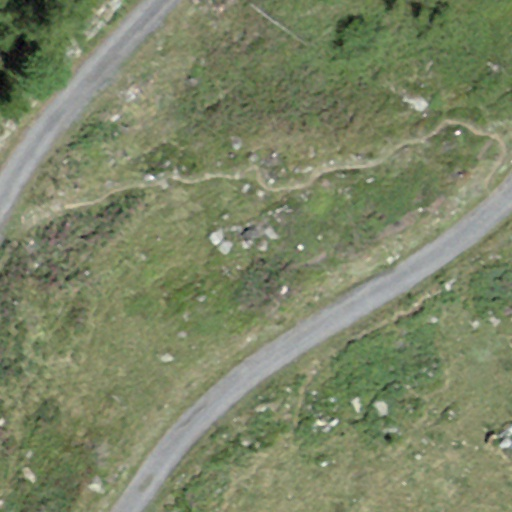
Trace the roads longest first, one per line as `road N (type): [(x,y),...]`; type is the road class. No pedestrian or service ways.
road 1 (track): [(491,231),(222,397),(135,511)]
road 2 (track): [(0,261),(189,0)]
